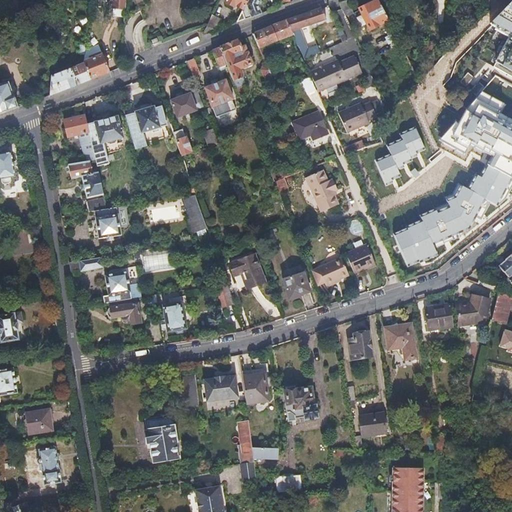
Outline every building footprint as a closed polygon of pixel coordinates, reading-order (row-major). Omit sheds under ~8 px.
[(123,0),(110,0),(109,8),(124,9),(123,0)] [(235,6),(243,9),(247,0),(225,0),(224,3),(234,8),(235,6)] [(236,24),(262,14),(258,4),(260,0),(247,0),(243,9),(236,24)] [(347,0),(343,0),(339,1),(346,17),(354,13),(347,0)] [(381,23),(388,20),(377,0),(375,0),(359,8),(370,29),(381,23)] [(511,0),(506,0),(492,25),(511,35),(511,42),(511,43),(506,41),(494,63),(511,72),(511,0)] [(287,19),(292,33),(297,44),(305,40),(300,28),(326,19),(321,7),(287,19)] [(207,26),(203,36),(215,32),(221,19),(212,15),(207,26)] [(292,33),(287,19),(273,24),(265,28),(252,33),(257,46),(259,45),(261,52),(265,50),(263,46),(292,33)] [(390,25),(384,28),(387,34),(387,35),(389,35),(394,32),(390,25)] [(394,32),(389,35),(399,55),(401,55),(404,53),(394,32)] [(219,47),(229,72),(239,95),(246,92),(243,84),(245,83),(247,82),(247,78),(247,76),(243,66),(251,62),(247,52),(243,54),(240,48),(237,40),(219,47)] [(312,55),(305,40),(297,44),(303,59),(312,55)] [(337,56),(348,46),(343,40),(332,50),(337,56)] [(229,72),(219,47),(213,50),(221,72),(222,72),(224,73),(225,73),(229,72)] [(84,53),(84,61),(100,55),(97,48),(84,53)] [(100,55),(84,61),(84,63),(91,80),(109,73),(102,54),(100,55)] [(309,72),(310,75),(317,89),(318,91),(363,72),(354,55),(339,62),(338,60),(309,72)] [(193,57),(187,60),(193,77),(199,75),(193,57)] [(76,85),(91,80),(84,63),(50,76),(49,96),(76,85)] [(266,77),(270,75),(265,65),(261,67),(260,71),(262,76),(265,75),(266,77)] [(434,82),(442,73),(437,68),(429,78),(434,82)] [(307,93),(317,89),(310,75),(301,79),(307,93)] [(204,86),(217,116),(225,113),(221,103),(233,98),(224,78),(204,86)] [(0,113),(17,108),(7,82),(0,84),(0,113)] [(190,92),(172,100),(178,117),(197,110),(197,109),(204,106),(198,91),(191,94),(190,92)] [(392,118),(406,131),(429,107),(415,93),(392,118)] [(277,112),(284,109),(279,97),(272,100),(277,112)] [(376,115),(370,101),(361,105),(360,102),(338,112),(347,132),(369,121),(368,119),(376,115)] [(126,117),(130,133),(131,136),(166,125),(160,106),(154,108),(154,106),(134,112),(135,114),(126,117)] [(317,110),(290,121),(297,139),(309,134),(312,139),(327,133),(317,110)] [(89,132),(87,123),(85,115),(64,120),(67,136),(89,132)] [(94,157),(96,166),(108,163),(105,149),(103,143),(107,142),(124,138),(123,135),(130,133),(126,117),(125,116),(117,118),(117,116),(87,123),(89,132),(94,157)] [(425,149),(415,127),(400,134),(402,140),(409,156),(425,149)] [(174,135),(181,153),(189,151),(182,129),(179,130),(180,133),(174,135)] [(209,144),(217,141),(215,134),(207,138),(209,144)] [(409,156),(402,140),(387,146),(391,155),(396,167),(411,160),(409,156)] [(0,179),(14,178),(10,152),(2,153),(0,143),(0,142),(0,179)] [(396,167),(391,155),(375,162),(384,184),(401,177),(396,167)] [(103,194),(96,166),(94,157),(67,163),(71,178),(82,177),(87,198),(103,194)] [(271,172),(274,180),(283,176),(288,174),(285,166),(271,172)] [(470,187),(472,180),(422,168),(415,199),(431,203),(428,214),(447,218),(450,207),(481,215),(487,191),(470,187)] [(333,195),(328,181),(325,182),(321,171),(307,177),(312,188),(311,188),(321,211),(337,204),(333,195)] [(283,176),(274,180),(279,192),(288,188),(283,176)] [(333,179),(328,181),(333,195),(336,194),(335,190),(337,189),(333,179)] [(184,204),(197,199),(195,194),(181,197),(184,204)] [(94,211),(106,209),(104,198),(88,201),(91,211),(94,211)] [(202,213),(197,199),(184,204),(189,218),(202,213)] [(106,209),(94,211),(99,238),(120,235),(119,227),(126,226),(128,223),(125,205),(116,207),(106,209)] [(205,222),(202,213),(189,218),(187,219),(192,233),(207,228),(205,222)] [(362,267),(374,263),(365,243),(345,252),(353,271),(362,267)] [(506,260),(499,266),(509,277),(508,278),(511,282),(511,253),(506,259),(506,260)] [(241,272),(247,288),(263,283),(253,255),(229,263),(233,274),(241,272)] [(100,257),(69,262),(71,271),(81,269),(81,270),(102,267),(100,257)] [(325,281),(326,283),(339,278),(348,274),(340,257),(311,270),(317,285),(325,281)] [(104,275),(109,302),(120,300),(119,293),(129,292),(126,271),(104,275)] [(303,273),(283,279),(289,299),(302,295),(301,293),(309,291),(303,273)] [(480,276),(477,283),(491,288),(494,281),(480,276)] [(221,302),(232,299),(227,285),(218,288),(221,302)] [(511,296),(499,291),(492,318),(505,322),(511,296)] [(457,305),(461,325),(485,321),(491,299),(474,294),(471,302),(457,305)] [(120,300),(109,302),(108,302),(111,317),(124,316),(128,320),(129,324),(140,322),(136,297),(120,300)] [(185,327),(180,303),(169,304),(157,306),(161,327),(166,325),(167,331),(185,327)] [(450,304),(425,308),(428,320),(429,320),(430,329),(454,326),(450,304)] [(0,341),(0,343),(19,340),(16,323),(21,322),(20,313),(15,314),(14,313),(0,315),(0,341)] [(405,359),(416,357),(411,324),(385,328),(388,349),(402,346),(405,359)] [(511,330),(505,328),(499,347),(511,350),(511,330)] [(358,333),(356,333),(357,338),(353,338),(347,339),(350,360),(371,356),(367,331),(365,332),(364,330),(360,331),(358,333)] [(511,365),(486,361),(482,378),(511,383),(511,365)] [(0,394),(17,391),(13,367),(0,369),(0,394)] [(242,371),(242,376),(264,373),(266,386),(271,386),(268,367),(242,371)] [(268,401),(264,373),(242,376),(246,404),(268,401)] [(183,407),(200,404),(197,375),(179,377),(183,407)] [(204,380),(207,402),(238,398),(235,375),(224,377),(224,375),(214,377),(214,378),(204,380)] [(346,388),(348,402),(355,401),(352,386),(346,388)] [(295,391),(286,392),(286,393),(285,393),(286,403),(285,403),(286,412),(293,411),(294,419),(305,417),(305,419),(318,417),(316,406),(315,406),(312,389),(297,391),(295,391)] [(25,413),(29,433),(52,430),(49,409),(25,413)] [(359,417),(363,437),(386,433),(383,413),(359,417)] [(153,460),(178,456),(172,416),(147,419),(149,430),(146,430),(149,442),(151,442),(153,460)] [(241,463),(253,461),(253,458),(252,447),(248,421),(239,422),(242,444),(238,444),(241,463)] [(434,434),(436,453),(447,454),(444,433),(434,434)] [(360,437),(354,438),(356,451),(362,451),(360,437)] [(59,482),(55,447),(38,449),(42,472),(43,483),(43,484),(59,482)] [(277,448),(252,447),(253,458),(276,459),(277,448)] [(256,479),(253,461),(241,463),(239,463),(242,481),(256,479)] [(300,476),(301,490),(323,489),(321,467),(299,469),(300,476)] [(409,468),(394,468),(392,511),(422,511),(424,469),(409,468)] [(39,484),(43,483),(42,472),(38,472),(36,473),(35,475),(34,476),(35,480),(36,482),(37,483),(39,484)] [(277,477),(277,481),(283,481),(283,484),(289,484),(290,492),(301,491),(301,490),(300,476),(277,477)] [(278,493),(290,492),(289,484),(283,484),(283,481),(277,481),(278,493)] [(223,511),(219,486),(195,490),(198,511),(223,511)] [(29,511),(25,501),(12,506),(14,511),(29,511)]
